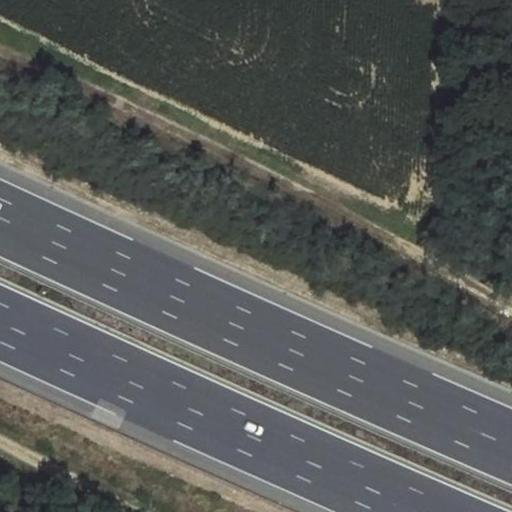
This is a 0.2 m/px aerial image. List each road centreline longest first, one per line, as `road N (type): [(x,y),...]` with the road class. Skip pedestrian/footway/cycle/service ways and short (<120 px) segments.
road 1 (track): [(0,49),(186,131),(511,306)]
road 2 (motorway): [(511,446),(0,216)]
road 3 (motorway): [(0,323),(420,511)]
road 4 (track): [(0,436),(148,511)]
